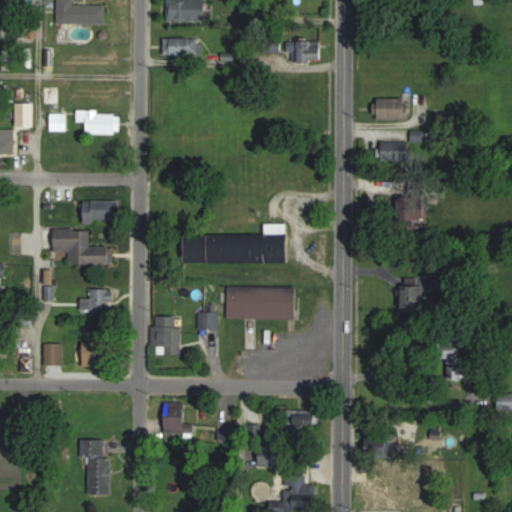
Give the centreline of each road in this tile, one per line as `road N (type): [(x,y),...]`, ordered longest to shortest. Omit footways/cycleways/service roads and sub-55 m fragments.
road 1 (primary): [(342,511),(346,0)]
road 2 (residential): [(141,511),(140,0)]
road 3 (residential): [(342,386),(0,381)]
road 4 (residential): [(141,178),(0,176)]
